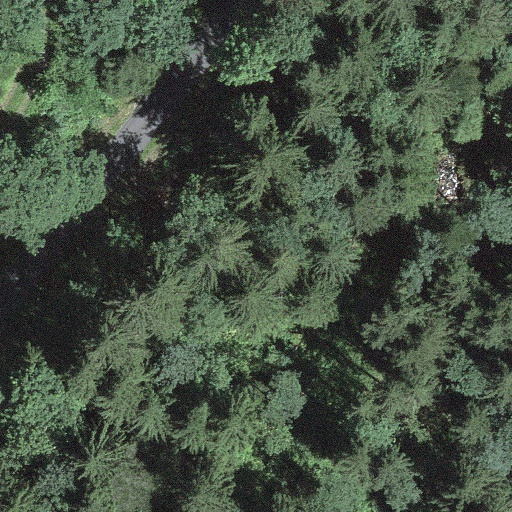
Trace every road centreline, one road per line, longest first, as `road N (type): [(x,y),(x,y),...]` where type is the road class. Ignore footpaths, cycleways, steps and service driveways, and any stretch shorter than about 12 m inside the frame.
road 1 (unclassified): [(0,343),(237,0)]
road 2 (track): [(0,123),(32,66),(41,0)]
